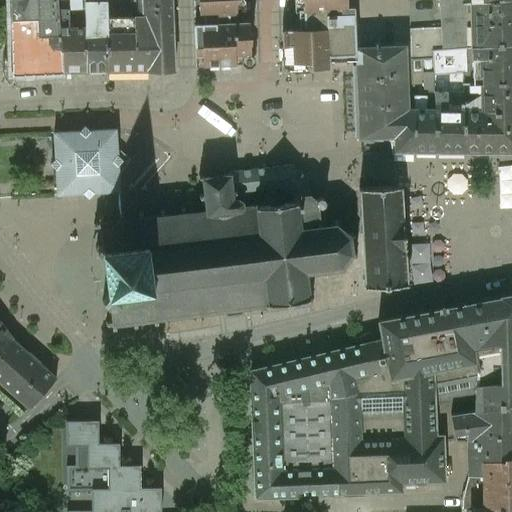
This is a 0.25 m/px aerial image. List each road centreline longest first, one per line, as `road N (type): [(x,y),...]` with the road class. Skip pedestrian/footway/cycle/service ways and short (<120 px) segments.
road 1 (residential): [(511,272),(205,348)]
road 2 (residential): [(0,106),(179,99),(183,0)]
road 3 (residential): [(0,241),(91,363)]
road 4 (residential): [(135,415),(217,511)]
